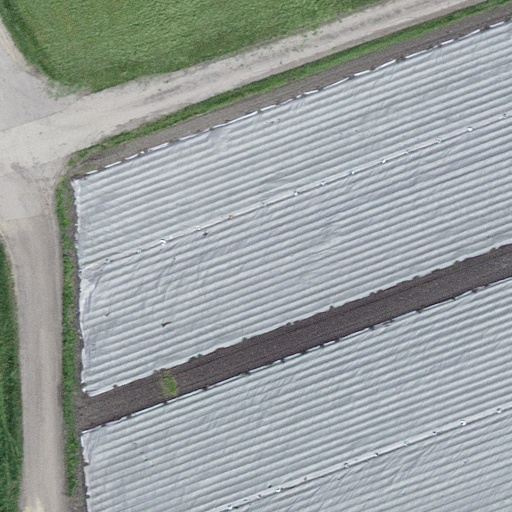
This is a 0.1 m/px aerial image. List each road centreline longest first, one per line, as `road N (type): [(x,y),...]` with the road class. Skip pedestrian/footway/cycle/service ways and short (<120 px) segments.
road 1 (unclassified): [(432,0),(11,149),(0,119)]
road 2 (track): [(46,511),(37,288),(11,149),(0,152)]
